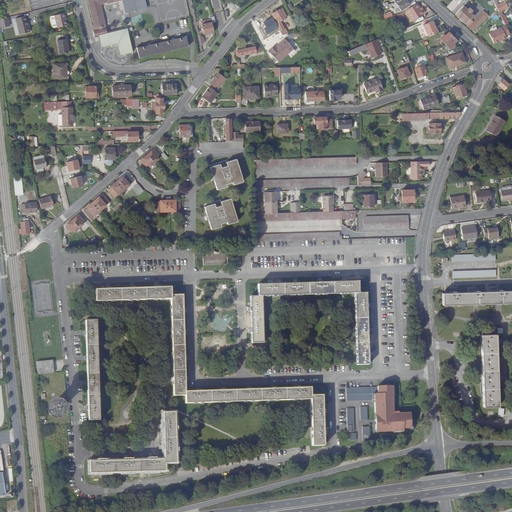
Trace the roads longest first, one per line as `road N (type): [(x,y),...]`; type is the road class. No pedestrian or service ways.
road 1 (residential): [(335,450),(84,489),(59,280)]
road 2 (residential): [(479,69),(360,109),(175,113)]
road 3 (trunk): [(511,473),(233,511)]
road 4 (trunk): [(438,444),(172,511)]
road 5 (residential): [(332,375),(193,381),(188,275)]
road 6 (residential): [(422,266),(188,275)]
road 7 (unclassified): [(22,511),(0,287)]
road 8 (trunk): [(302,511),(511,482)]
road 9 (residential): [(206,70),(106,67),(92,54),(78,0)]
road 10 (tertiary): [(426,222),(486,74)]
road 11 (residential): [(429,345),(453,351),(471,413),(483,426),(511,426)]
road 12 (residential): [(188,275),(59,280)]
